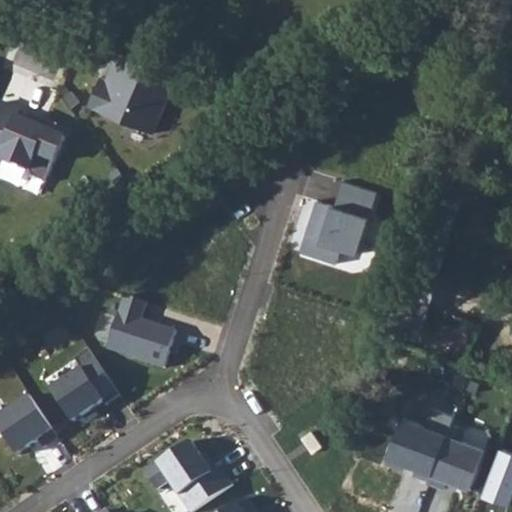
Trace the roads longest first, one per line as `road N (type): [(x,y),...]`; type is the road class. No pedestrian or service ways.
road 1 (track): [(441,0),(0,303)]
road 2 (residential): [(215,382),(283,208),(255,127)]
road 3 (residential): [(21,511),(215,382)]
road 4 (residential): [(312,511),(215,382)]
